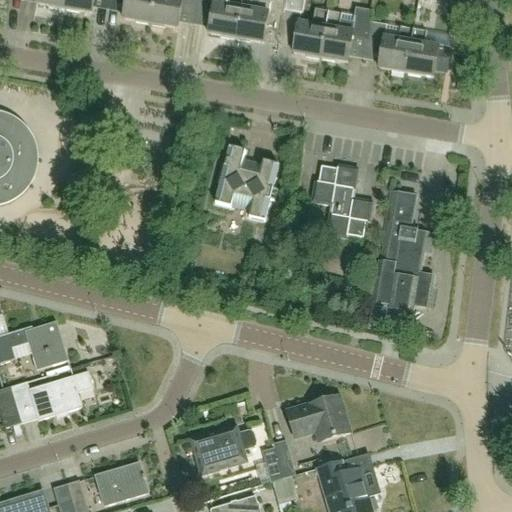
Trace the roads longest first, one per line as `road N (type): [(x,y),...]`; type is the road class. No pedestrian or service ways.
road 1 (residential): [(501,141),(0,48)]
road 2 (tertiary): [(470,392),(203,323)]
road 3 (residential): [(0,470),(155,422),(171,406),(203,323)]
road 4 (residential): [(470,392),(501,141)]
road 5 (tertiary): [(203,323),(0,272)]
road 6 (residential): [(501,141),(490,0)]
